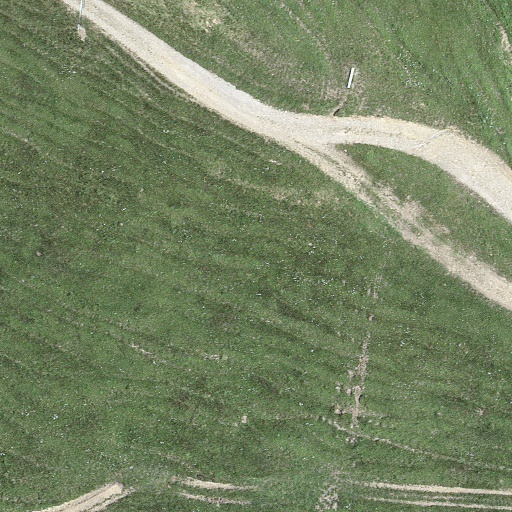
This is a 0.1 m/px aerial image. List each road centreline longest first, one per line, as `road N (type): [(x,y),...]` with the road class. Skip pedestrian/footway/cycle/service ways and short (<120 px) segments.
road 1 (track): [(81,0),(281,131),(428,139),(511,196)]
road 2 (track): [(511,294),(409,224),(349,170),(281,131)]
